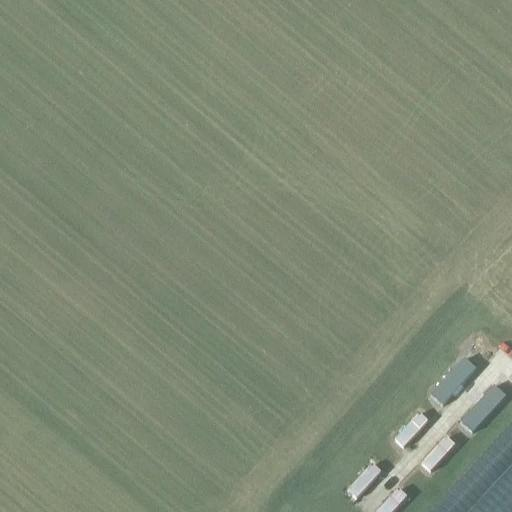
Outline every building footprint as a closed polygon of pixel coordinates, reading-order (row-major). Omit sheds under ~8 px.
[(468,365),(435,402),(446,413),(480,376),(468,365)] [(498,393),(464,429),(476,440),(509,403),(498,393)] [(424,419),(400,446),(408,454),(433,427),(424,419)] [(511,511),(511,430),(436,511),(511,511)] [(453,446),(429,473),(438,481),(462,455),(453,446)] [(378,469),(353,496),(362,504),(387,478),(378,469)] [(407,497),(392,511),(409,511),(416,504),(407,497)]
